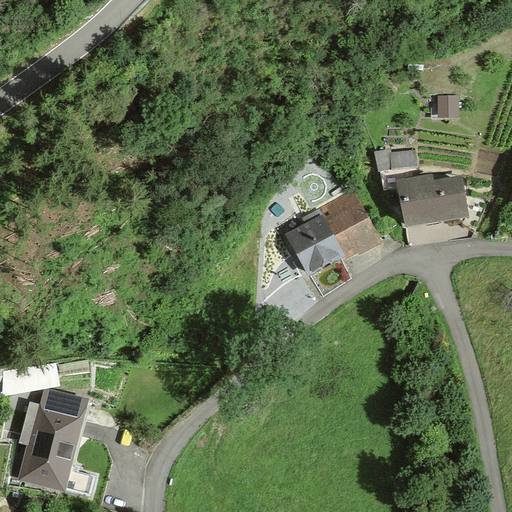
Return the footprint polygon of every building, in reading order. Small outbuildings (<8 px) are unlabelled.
[(456,98),(437,98),(437,113),(456,113),(456,98)] [(413,154),(389,156),(391,170),(414,167),(413,154)] [(429,181),(396,187),(403,226),(464,216),(458,183),(430,188),(429,181)] [(305,273),(374,236),(350,191),(317,209),(320,215),(325,212),(328,218),(287,241),(305,273)] [(1,394),(46,386),(45,366),(2,375),(1,394)] [(74,436),(79,437),(82,424),(77,423),(82,405),(43,395),(40,407),(29,405),(21,436),(32,438),(21,479),(61,489),(74,436)]
